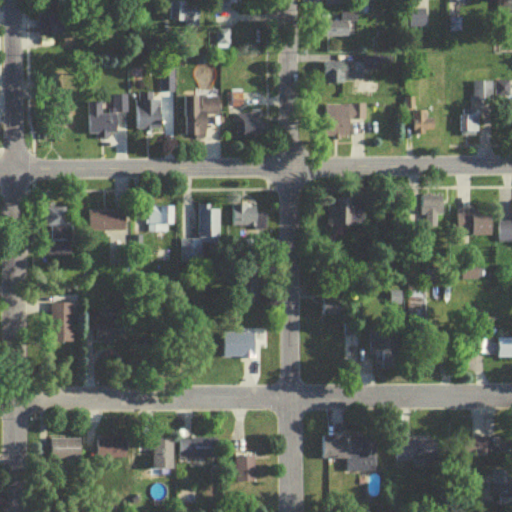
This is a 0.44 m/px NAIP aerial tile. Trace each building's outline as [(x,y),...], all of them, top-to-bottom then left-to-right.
[(70,0),(51,0),(51,12),(37,12),(37,40),(70,40),(70,0)] [(341,0),(323,0),(323,13),(342,13),(341,0)] [(511,34),(511,0),(498,0),(499,34),(511,34)] [(195,27),(195,6),(168,6),(168,27),(195,27)] [(408,35),(424,35),(424,13),(408,13),(408,35)] [(317,42),(344,42),(344,25),(317,25),(317,42)] [(221,49),(226,48),(226,36),(215,36),(215,42),(221,42),(221,49)] [(350,67),(322,67),(322,88),(350,88),(350,67)] [(472,86),(471,108),(490,109),(491,86),(472,86)] [(86,140),(114,140),(114,119),(125,119),(125,100),(111,100),(111,118),(102,118),(102,107),(86,107),(86,140)] [(217,101),(183,101),(183,142),(205,142),(205,120),(217,120),(217,101)] [(134,106),(134,135),(159,135),(159,106),(134,106)] [(347,125),(355,125),(355,111),(320,111),(320,143),(347,143),(347,125)] [(410,115),(412,140),(440,137),(437,112),(410,115)] [(232,118),(232,141),(262,141),(262,118),(232,118)] [(440,200),(413,200),(413,221),(440,221),(440,200)] [(350,232),(350,203),(325,203),(325,232),(350,232)] [(178,267),(201,266),(201,250),(217,249),(217,209),(195,209),(196,243),(178,243),(178,267)] [(146,237),(166,237),(166,211),(146,211),(146,237)] [(43,212),(43,245),(67,245),(67,212),(43,212)] [(265,233),(265,212),(229,212),(229,233),(265,233)] [(87,235),(123,235),(123,214),(87,214),(87,235)] [(454,216),(454,240),(490,240),(490,216),(454,216)] [(511,246),(511,225),(496,226),(496,246),(511,246)] [(406,336),(421,336),(421,302),(406,302),(406,336)] [(72,347),(72,308),(49,308),(49,347),(72,347)] [(95,324),(95,347),(126,347),(126,324),(95,324)] [(344,368),(361,368),(361,330),(344,330),(344,368)] [(253,337),(223,337),(223,362),(253,362),(253,337)] [(496,363),(511,362),(511,342),(496,343),(496,363)] [(322,441),(322,464),(346,464),(346,477),(375,477),(375,441),(322,441)] [(459,442),(459,461),(488,461),(488,442),(459,442)] [(491,462),(511,462),(511,442),(491,442),(491,462)] [(51,443),(51,465),(81,465),(81,443),(51,443)] [(127,443),(96,443),(96,467),(127,467),(127,443)] [(216,443),(179,443),(179,463),(216,463),(216,443)] [(153,475),(172,475),(172,444),(153,444),(153,475)] [(438,469),(438,445),(394,445),(394,469),(438,469)] [(235,462),(235,487),(254,487),(254,462),(235,462)] [(497,511),(511,510),(511,487),(497,487),(497,511)]
